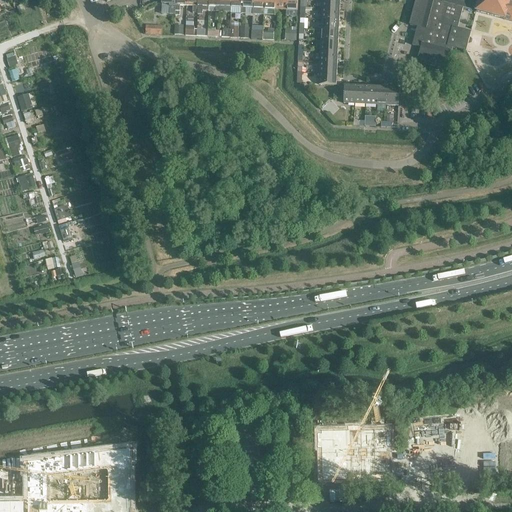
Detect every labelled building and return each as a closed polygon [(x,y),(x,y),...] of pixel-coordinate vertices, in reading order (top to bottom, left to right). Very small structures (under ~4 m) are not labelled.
[(169,15),(175,15),(175,0),(162,0),(162,5),(170,6),(169,15)] [(180,6),(186,6),(186,0),(175,0),(175,15),(179,15),(180,6)] [(192,13),(197,14),(197,0),(186,0),(186,6),(193,6),(192,13)] [(208,12),(209,7),(208,0),(197,0),(197,14),(197,15),(202,15),(202,12),(208,12)] [(220,0),(220,8),(231,8),(231,0),(220,0)] [(231,0),(231,8),(242,9),(242,0),(231,0)] [(242,0),(242,9),(253,9),(253,0),(242,0)] [(253,0),(253,9),(264,10),(264,0),(253,0)] [(275,16),(275,10),(275,0),(264,0),(264,10),(264,16),(275,16)] [(275,0),(275,10),(286,11),(286,0),(275,0)] [(286,0),(286,11),(286,17),(297,17),(297,0),(286,0)] [(322,0),(322,9),(340,10),(340,0),(322,0)] [(416,0),(410,26),(420,28),(418,33),(416,32),(412,46),(421,48),(418,60),(447,68),(453,48),(455,49),(455,48),(466,51),(471,32),(458,29),(463,9),(472,11),(473,7),(477,8),(479,0),(416,0)] [(476,12),(511,21),(511,0),(479,0),(477,8),(476,12)] [(322,9),(322,20),(339,21),(340,10),(322,9)] [(322,20),(321,31),(339,32),(339,21),(322,20)] [(221,38),(229,38),(230,23),(230,25),(228,25),(228,29),(224,29),(222,31),(221,38)] [(230,23),(229,38),(238,38),(238,32),(237,30),(237,23),(230,23)] [(146,35),(161,35),(161,27),(146,27),(146,35)] [(185,36),(194,36),(194,29),(191,28),(191,30),(186,29),(185,36)] [(241,28),(241,34),(241,38),(249,39),(249,29),(241,28)] [(286,29),(285,35),(285,41),(296,41),(297,35),(297,31),(292,31),(292,29),(286,29)] [(263,40),(274,40),(274,32),(265,32),(265,31),(263,31),(263,40)] [(321,31),(321,42),(338,42),(339,32),(321,31)] [(321,42),(320,52),(338,53),(338,42),(321,42)] [(320,52),(320,63),(337,64),(338,53),(320,52)] [(17,64),(14,53),(8,54),(10,66),(17,64)] [(320,63),(319,74),(337,75),(337,64),(320,63)] [(337,75),(319,74),(319,85),(336,86),(337,75)] [(3,84),(0,85),(0,105),(3,114),(13,110),(3,84)] [(344,104),(355,104),(356,87),(340,86),(340,90),(340,93),(344,93),(344,104)] [(355,104),(366,105),(366,87),(356,87),(355,104)] [(366,105),(376,105),(377,88),(366,87),(366,105)] [(376,105),(387,106),(388,88),(377,88),(376,105)] [(388,88),(387,106),(398,106),(399,89),(388,88)] [(19,97),(23,111),(38,106),(34,92),(19,97)] [(14,117),(5,119),(8,129),(17,127),(14,117)] [(19,134),(8,138),(15,157),(26,153),(19,134)] [(18,169),(30,167),(27,156),(16,159),(18,169)] [(20,176),(23,190),(38,186),(35,173),(20,176)] [(59,221),(72,216),(69,205),(55,209),(59,221)] [(78,221),(59,227),(63,238),(77,234),(74,227),(79,225),(78,221)] [(55,257),(47,260),(50,270),(58,267),(55,257)] [(77,277),(84,275),(80,262),(73,264),(77,277)] [(232,427),(235,489),(263,488),(260,426),(232,427)] [(389,429),(319,429),(321,481),(391,480),(389,429)] [(28,504),(0,504),(0,511),(131,511),(131,450),(28,464),(28,504)]
